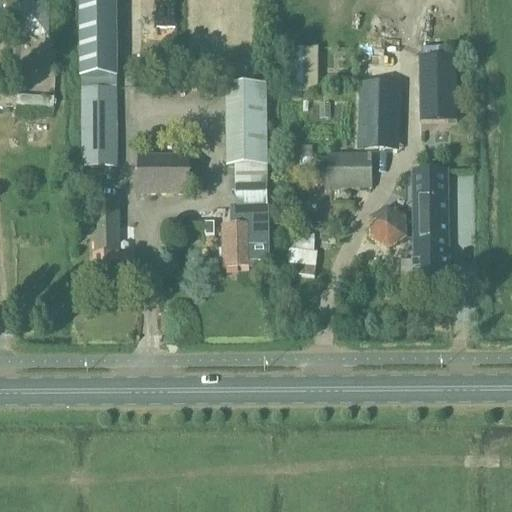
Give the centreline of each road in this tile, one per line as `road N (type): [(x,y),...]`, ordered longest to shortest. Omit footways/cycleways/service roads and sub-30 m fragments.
road 1 (primary): [(0,393),(511,389)]
road 2 (unclassified): [(0,362),(511,358)]
